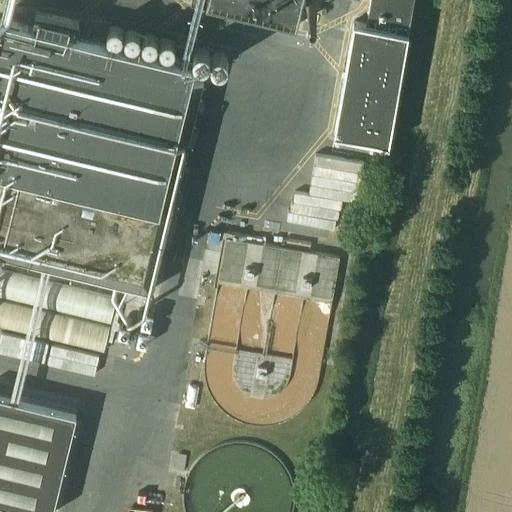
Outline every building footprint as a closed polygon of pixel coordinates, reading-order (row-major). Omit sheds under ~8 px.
[(267,1),(301,9),(302,0),(190,0),(191,1),(263,18),(267,1)] [(408,31),(413,0),(370,0),(366,24),(354,22),(335,134),(388,143),(408,31)] [(0,251),(152,290),(204,78),(191,76),(194,64),(0,16),(0,251)] [(311,189),(296,187),(291,219),(340,226),(344,198),(360,201),(367,158),(317,151),(311,189)] [(0,294),(111,322),(117,297),(0,268),(0,294)] [(0,299),(0,325),(103,350),(109,325),(0,299)] [(0,394),(0,502),(40,511),(52,511),(76,413),(0,394)]
